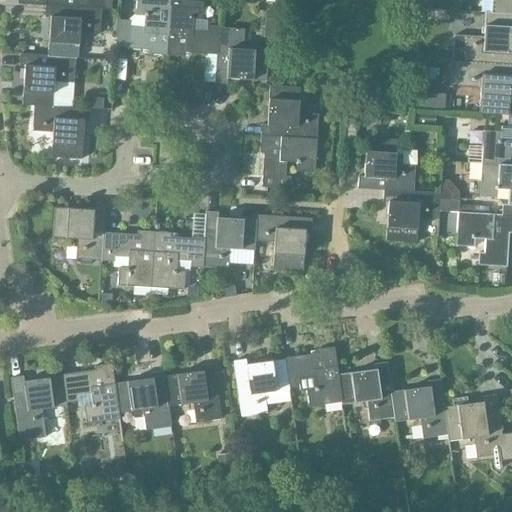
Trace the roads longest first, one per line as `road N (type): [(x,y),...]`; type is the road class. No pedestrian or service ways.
road 1 (residential): [(511,305),(476,307),(410,292),(37,332)]
road 2 (residential): [(125,106),(187,109),(187,147),(124,145)]
road 3 (residential): [(0,183),(111,184),(124,145)]
